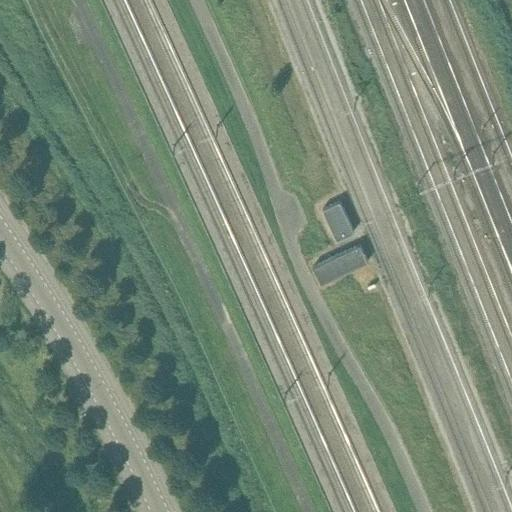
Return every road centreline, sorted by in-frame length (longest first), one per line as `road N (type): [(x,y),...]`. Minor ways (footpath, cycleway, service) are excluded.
road 1 (secondary): [(158,511),(92,379),(0,232)]
road 2 (track): [(325,242),(302,121),(250,0)]
